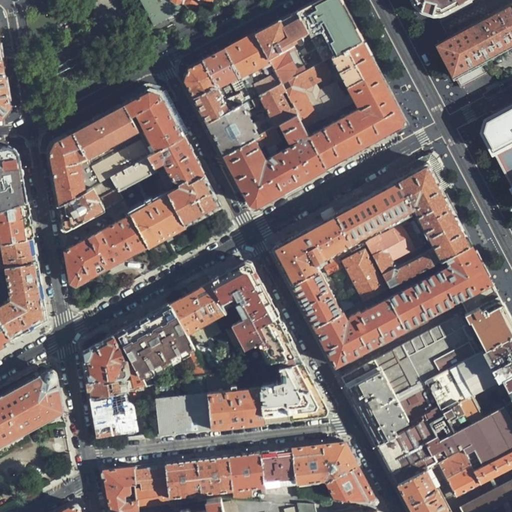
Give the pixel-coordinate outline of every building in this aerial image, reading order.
[(140,0),(153,23),(164,17),(165,19),(167,17),(169,19),(178,13),(177,10),(187,3),(184,2),(182,0),(179,0),(178,1),(173,0),(140,0)] [(364,39),(342,0),(315,0),(297,10),(309,32),(317,47),(324,60),(364,39)] [(416,0),(419,5),(426,11),(438,15),(448,13),(472,0),(416,0)] [(452,66),(462,86),(492,70),(487,60),(506,50),(511,46),(511,6),(441,45),(452,66)] [(282,82),(324,60),(317,47),(301,56),(298,51),(305,46),(303,41),(304,40),(304,39),(304,38),(304,37),(304,36),(303,35),(309,32),(297,10),(255,32),(282,82)] [(250,93),(252,97),(278,84),(282,82),(255,32),(242,39),(226,48),(250,93)] [(310,135),(327,167),(365,146),(407,123),(383,76),(364,39),(324,60),(282,82),(299,114),(298,114),(307,132),(315,127),(312,122),(318,118),(319,119),(355,100),(360,108),(310,135)] [(231,78),(238,92),(241,91),(244,96),(250,93),(226,48),(220,51),(203,59),(216,83),(220,84),(231,78)] [(189,88),(194,97),(214,86),(219,88),(225,99),(238,92),(231,78),(220,84),(216,83),(203,59),(193,65),(189,67),(185,79),(189,88)] [(12,105),(5,70),(0,70),(0,117),(4,117),(12,105)] [(295,116),(278,84),(252,97),(207,121),(215,138),(224,154),(255,137),(260,135),(275,126),(281,123),(295,116)] [(201,109),(207,121),(252,97),(250,93),(244,96),(241,91),(238,92),(225,99),(219,88),(214,86),(194,97),(201,109)] [(149,89),(124,102),(141,134),(151,153),(184,135),(170,109),(161,93),(149,89)] [(91,119),(73,129),(90,161),(141,134),(124,102),(91,119)] [(511,107),(489,120),(487,133),(511,182),(511,107)] [(302,180),(327,167),(310,135),(307,132),(298,114),(295,116),(281,123),(289,138),(287,139),(291,146),(280,152),(272,156),(266,159),(255,137),(224,154),(249,203),(257,205),(273,196),(302,180)] [(275,126),(260,135),(266,145),(281,137),(275,126)] [(90,161),(73,129),(54,139),(49,151),(53,173),(58,205),(101,181),(90,161)] [(141,134),(90,161),(101,181),(111,176),(149,155),(151,153),(141,134)] [(191,149),(184,135),(151,153),(149,155),(155,167),(163,163),(173,179),(174,179),(180,182),(187,178),(189,181),(204,174),(191,149)] [(266,145),(272,156),(280,152),(276,144),(283,140),(281,137),(266,145)] [(0,210),(28,200),(24,177),(20,153),(8,146),(0,146),(0,210)] [(155,167),(149,155),(111,176),(119,191),(157,170),(155,167)] [(365,240),(366,243),(368,247),(367,247),(388,287),(471,244),(447,197),(428,162),(398,178),(413,210),(416,215),(379,235),(378,233),(365,240)] [(167,189),(173,186),(164,169),(158,172),(161,179),(166,188),(167,189)] [(205,214),(221,206),(207,180),(204,174),(189,181),(187,178),(180,182),(182,186),(169,193),(186,225),(205,214)] [(101,181),(58,205),(61,218),(63,231),(123,197),(119,191),(111,176),(101,181)] [(413,210),(398,178),(378,189),(337,212),(353,243),(413,210)] [(160,191),(166,188),(161,179),(155,182),(160,191)] [(132,214),(150,245),(168,235),(186,225),(169,193),(142,208),(136,211),(132,214)] [(0,242),(34,237),(31,219),(28,200),(0,210),(0,242)] [(273,247),(292,283),(320,269),(317,263),(353,243),(337,212),(301,231),(273,247)] [(66,249),(72,282),(78,284),(113,265),(150,245),(132,214),(66,249)] [(0,268),(0,318),(11,339),(31,328),(48,319),(44,297),(34,237),(0,242),(0,243),(4,268),(0,268)] [(357,248),(366,243),(365,240),(355,246),(357,248)] [(490,279),(471,244),(435,263),(439,270),(361,312),(360,310),(350,316),(350,318),(347,319),(343,311),(342,312),(315,326),(317,330),(335,365),(462,300),(465,307),(496,290),(494,287),(490,279)] [(339,258),(357,248),(355,246),(337,255),(339,258)] [(363,300),(384,290),(364,250),(343,261),(363,300)] [(340,261),(339,258),(336,260),(331,262),(324,266),(328,274),(341,267),(339,262),(340,261)] [(265,289),(249,260),(211,280),(225,308),(237,301),(238,304),(237,305),(241,313),(243,312),(246,318),(234,324),(246,347),(261,339),(262,345),(259,346),(265,361),(279,359),(300,354),(265,289)] [(303,303),(315,326),(342,312),(320,269),(292,283),(303,303)] [(225,308),(211,280),(193,290),(170,303),(191,340),(206,332),(210,338),(221,332),(214,319),(227,312),(225,308)] [(465,307),(459,311),(461,315),(374,360),(409,426),(376,443),(398,484),(427,469),(432,467),(465,449),(428,380),(511,334),(511,320),(498,294),(496,290),(465,307)] [(340,301),(345,310),(353,306),(348,297),(340,301)] [(144,317),(117,331),(128,353),(133,361),(141,378),(147,375),(145,372),(152,368),(146,357),(149,356),(155,367),(162,363),(163,366),(173,361),(171,358),(178,354),(172,343),(175,342),(181,352),(188,349),(189,351),(194,348),(196,347),(191,340),(170,303),(144,317)] [(0,345),(11,339),(0,318),(0,345)] [(84,350),(89,380),(109,377),(109,382),(120,379),(120,376),(128,374),(125,358),(123,355),(128,353),(117,331),(112,334),(84,350)] [(511,334),(428,380),(475,468),(511,449),(511,334)] [(307,368),(300,354),(279,359),(283,371),(275,371),(270,376),(271,383),(261,384),(265,421),(276,420),(319,415),(325,403),(307,368)] [(255,364),(251,356),(243,358),(245,366),(255,364)] [(206,374),(209,374),(200,359),(194,361),(195,370),(191,373),(193,376),(193,377),(206,374)] [(376,443),(409,426),(374,360),(342,378),(360,412),(376,443)] [(141,378),(133,361),(130,361),(131,365),(129,366),(135,389),(145,387),(141,378)] [(0,451),(2,454),(27,440),(23,432),(63,411),(58,373),(55,371),(54,370),(53,370),(52,369),(51,369),(50,370),(41,374),(41,375),(38,377),(2,396),(2,395),(0,396),(0,451)] [(225,381),(223,371),(209,374),(206,374),(207,384),(207,386),(211,385),(210,383),(225,381)] [(186,430),(212,427),(208,392),(192,394),(191,388),(196,387),(196,385),(207,384),(206,374),(193,377),(153,386),(155,399),(159,433),(186,430)] [(109,377),(89,380),(90,388),(91,396),(126,390),(128,390),(127,382),(121,383),(120,379),(109,382),(109,377)] [(239,424),(265,421),(261,384),(208,391),(208,392),(212,427),(239,424)] [(148,400),(155,399),(153,386),(146,387),(145,387),(135,389),(134,389),(136,398),(147,396),(148,400)] [(91,396),(98,434),(138,428),(134,406),(133,405),(133,404),(132,403),(131,402),(128,402),(126,390),(91,396)] [(345,442),(323,444),(324,461),(328,460),(330,475),(326,477),(322,485),(323,487),(328,480),(358,465),(350,450),(345,442)] [(324,461),(323,444),(309,446),(293,448),(295,480),(297,497),(330,499),(323,487),(322,485),(326,477),(330,475),(328,460),(324,461)] [(274,450),(261,451),(264,483),(295,480),(293,448),(274,450)] [(69,462),(67,449),(58,453),(59,461),(52,465),(55,480),(64,474),(69,469),(69,462)] [(511,465),(511,449),(475,468),(465,449),(432,467),(449,499),(511,465)] [(245,453),(229,455),(233,489),(264,486),(264,483),(261,451),(245,453)] [(213,457),(198,459),(202,493),(233,489),(229,455),(213,457)] [(181,461),(165,462),(169,497),(202,493),(198,459),(181,461)] [(165,462),(135,466),(137,482),(144,481),(144,487),(138,488),(139,499),(140,506),(170,501),(169,497),(165,462)] [(328,480),(323,487),(330,499),(362,501),(374,502),(376,499),(363,474),(358,465),(328,480)] [(137,482),(135,466),(104,469),(108,493),(110,511),(134,511),(140,511),(140,506),(139,499),(128,501),(127,495),(132,494),(133,491),(132,484),(137,483),(137,482)] [(412,511),(449,511),(450,511),(427,469),(398,484),(412,510),(412,511)] [(466,511),(480,511),(511,495),(511,480),(463,506),(466,511)] [(202,493),(169,497),(170,501),(170,506),(202,500),(202,493)] [(224,511),(222,496),(207,499),(210,509),(191,511),(190,511),(190,510),(188,508),(181,510),(180,511),(224,511)] [(298,511),(315,511),(314,503),(297,502),(298,511)] [(59,511),(80,511),(80,506),(75,503),(59,511)]
